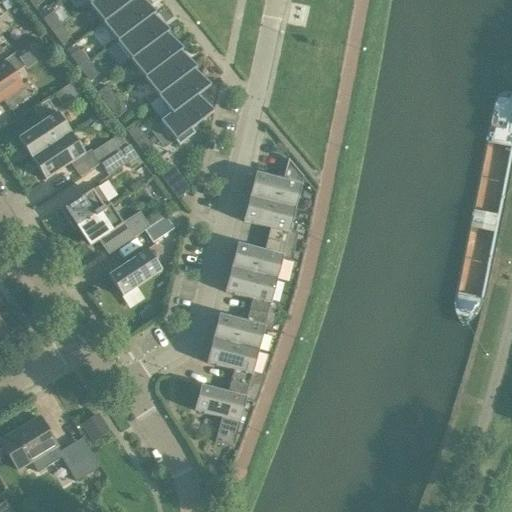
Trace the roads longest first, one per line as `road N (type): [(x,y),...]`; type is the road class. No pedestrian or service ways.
road 1 (residential): [(126,380),(195,334),(275,0)]
road 2 (unclassified): [(453,511),(511,315)]
road 3 (residential): [(82,342),(0,216)]
road 4 (residential): [(191,511),(180,469),(126,380)]
